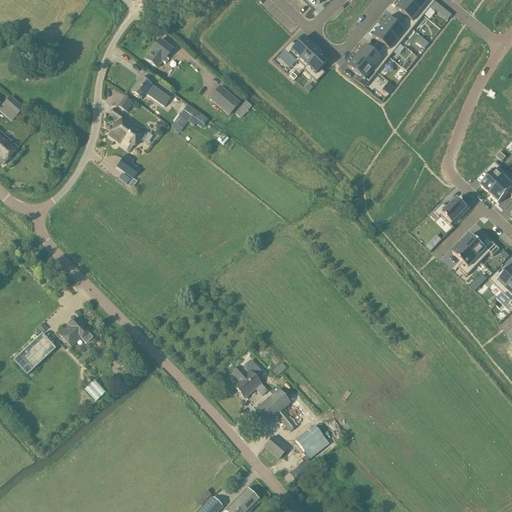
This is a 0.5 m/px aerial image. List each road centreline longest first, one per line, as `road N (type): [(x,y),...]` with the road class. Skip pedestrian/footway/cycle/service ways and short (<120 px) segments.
road 1 (tertiary): [(300,511),(40,236),(35,212)]
road 2 (residential): [(35,212),(59,195),(90,148),(104,61),(145,0)]
road 3 (residential): [(448,170),(473,94),(503,45)]
